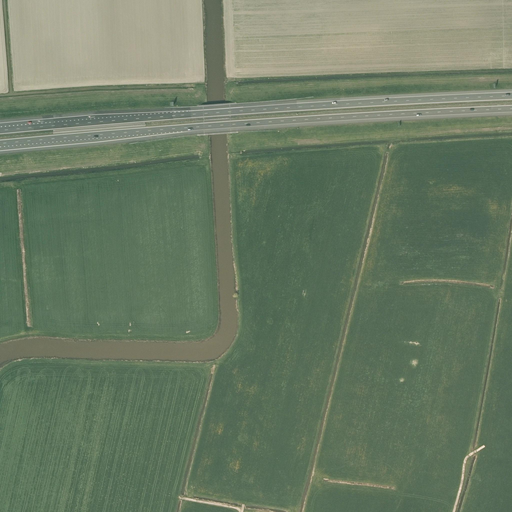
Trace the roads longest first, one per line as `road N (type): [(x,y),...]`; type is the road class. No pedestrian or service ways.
road 1 (motorway): [(0,144),(511,108)]
road 2 (motorway): [(511,95),(0,130)]
